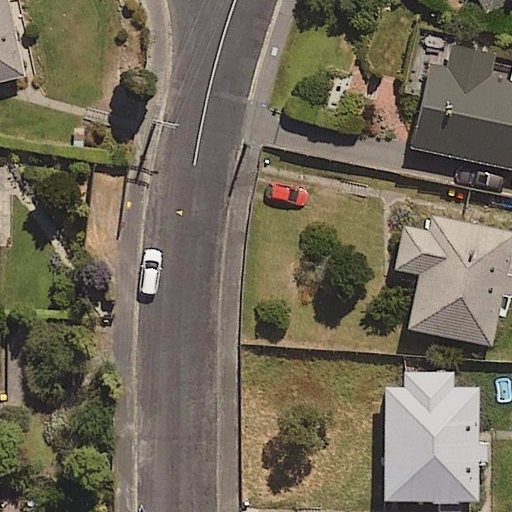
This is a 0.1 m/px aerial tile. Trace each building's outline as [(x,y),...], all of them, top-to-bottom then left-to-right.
[(1,0),(0,0),(0,71),(17,68),(1,0)] [(478,0),(483,8),(497,0),(478,0)] [(511,61),(503,59),(499,77),(476,73),(481,42),(422,31),(402,144),(511,163),(511,61)] [(490,340),(505,269),(499,268),(508,227),(418,208),(414,227),(392,221),(384,260),(411,265),(399,321),(490,340)] [(481,436),(472,436),(473,382),(438,381),(439,367),(398,366),(398,382),(377,381),(375,493),(470,495),(471,459),(481,459),(481,436)]
